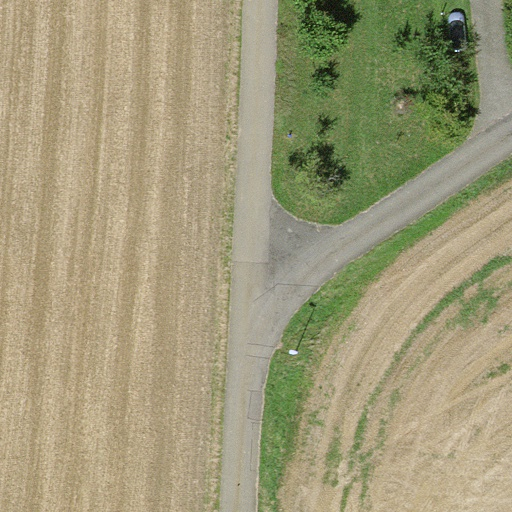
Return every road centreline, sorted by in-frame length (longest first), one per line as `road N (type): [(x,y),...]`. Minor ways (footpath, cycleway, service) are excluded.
road 1 (residential): [(235,511),(247,283),(322,256),(511,126)]
road 2 (track): [(255,0),(247,283)]
